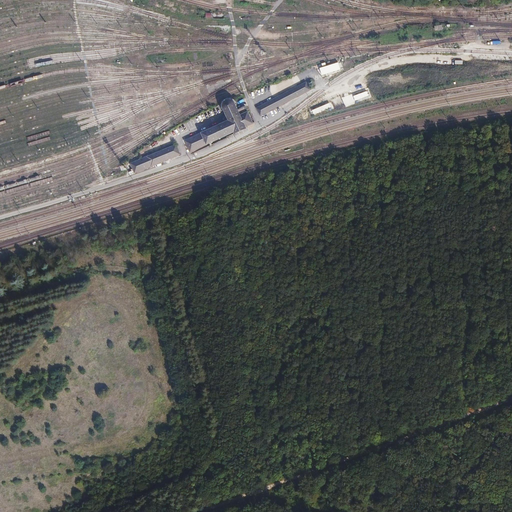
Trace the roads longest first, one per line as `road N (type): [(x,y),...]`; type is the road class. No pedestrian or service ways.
road 1 (track): [(264,489),(243,202)]
road 2 (track): [(264,489),(511,399)]
